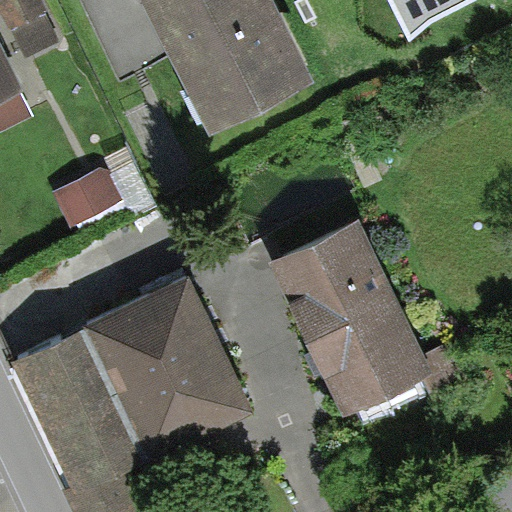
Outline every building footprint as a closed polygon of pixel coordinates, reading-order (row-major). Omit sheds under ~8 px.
[(0,0),(26,55),(63,37),(45,0),(0,0)] [(155,0),(211,111),(317,59),(287,0),(155,0)] [(304,0),(331,54),(434,0),(304,0)] [(0,94),(22,84),(28,81),(0,22),(0,94)] [(22,84),(0,94),(0,127),(35,111),(22,84)] [(54,188),(72,223),(125,195),(109,166),(102,163),(54,188)] [(272,246),(346,403),(422,367),(434,361),(427,346),(361,205),(272,246)] [(10,350),(72,482),(129,455),(252,397),(190,265),(10,350)] [(450,335),(427,346),(434,361),(422,367),(436,397),(472,380),(450,335)] [(129,455),(72,482),(65,485),(77,511),(182,511),(174,495),(153,505),(129,455)]
